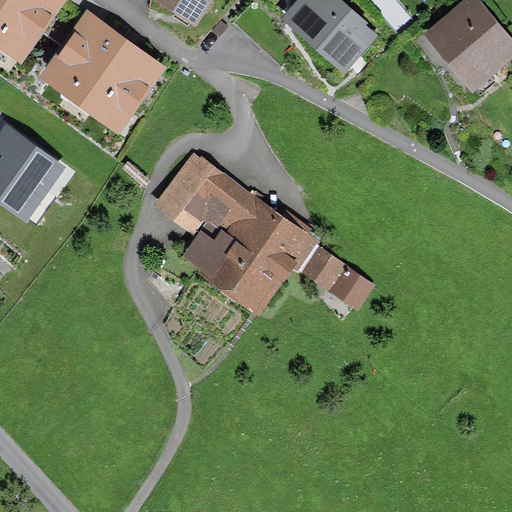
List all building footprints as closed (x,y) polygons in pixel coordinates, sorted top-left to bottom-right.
[(0,0),(0,38),(25,55),(62,0),(0,0)] [(165,0),(198,19),(209,0),(165,0)] [(256,0),(255,0),(234,23),(245,33),(267,9),(256,0)] [(337,0),(303,0),(289,16),(345,68),(376,36),(337,0)] [(511,40),(477,0),(470,0),(429,34),(474,88),(511,56),(511,40)] [(283,24),(267,9),(245,33),(262,48),(275,33),(283,24)] [(89,16),(49,75),(123,125),(163,66),(89,16)] [(296,52),(275,33),(262,48),(282,67),(296,52)] [(385,65),(358,87),(370,101),(396,79),(385,65)] [(64,167),(6,126),(0,134),(0,202),(26,221),(64,167)] [(195,156),(158,206),(201,237),(188,254),(249,299),(286,249),(357,301),(370,284),(195,156)]
